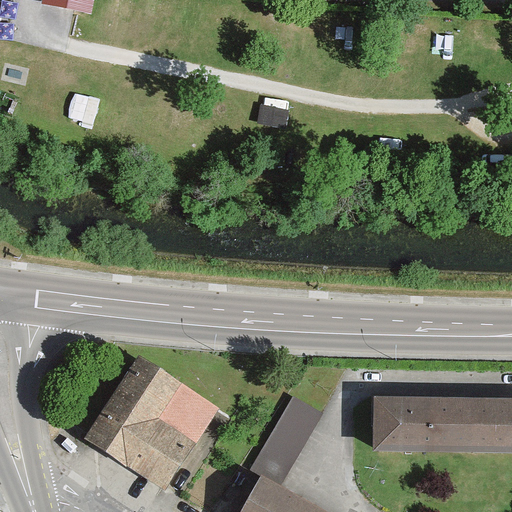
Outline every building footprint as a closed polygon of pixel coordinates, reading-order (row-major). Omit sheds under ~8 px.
[(94,0),(43,0),(42,6),(91,16),(94,0)] [(251,8),(250,26),(270,27),(270,8),(251,8)] [(223,415),(141,360),(87,439),(169,494),(223,415)] [(325,417),(295,399),(253,471),(265,477),(244,511),(321,511),(282,490),(325,417)] [(511,400),(374,400),(373,455),(511,455),(511,400)]
